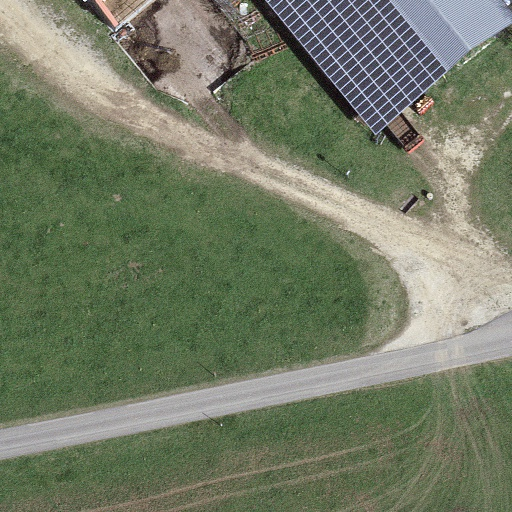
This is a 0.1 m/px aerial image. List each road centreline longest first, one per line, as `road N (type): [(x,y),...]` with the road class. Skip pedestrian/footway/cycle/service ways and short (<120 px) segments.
road 1 (track): [(511,308),(411,212),(119,100),(0,34)]
road 2 (unclassified): [(0,432),(332,369),(511,323)]
